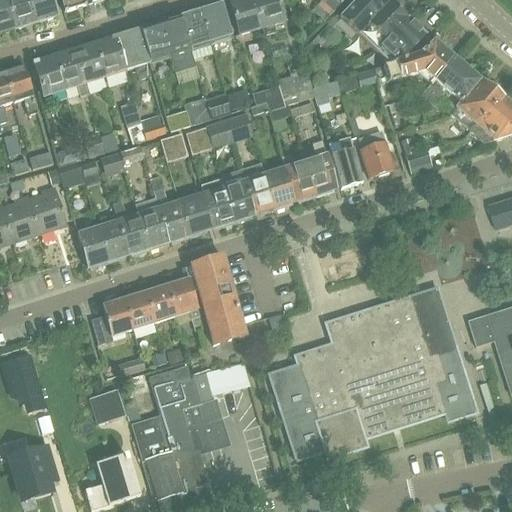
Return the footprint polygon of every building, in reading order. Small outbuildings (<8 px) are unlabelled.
[(0,0),(0,36),(3,35),(5,32),(14,29),(5,0),(0,0)] [(5,0),(14,29),(16,29),(19,30),(24,28),(26,26),(35,23),(28,0),(5,0)] [(56,16),(50,0),(28,0),(35,23),(44,20),(47,21),(53,20),(54,17),(56,16)] [(58,0),(63,13),(85,7),(82,0),(58,0)] [(228,4),(238,36),(261,29),(263,38),(264,37),(253,0),(242,0),(241,0),(240,0),(233,0),(232,0),(230,4),(228,4)] [(253,0),(264,37),(275,34),(273,26),(284,23),(277,0),(253,0)] [(323,23),(332,14),(345,0),(318,0),(321,2),(312,11),(323,23)] [(356,0),(337,20),(357,38),(389,3),(385,0),(356,0)] [(407,20),(389,3),(357,38),(374,55),(407,20)] [(201,13),(199,13),(208,43),(230,36),(221,7),(211,10),(208,8),(203,10),(201,13)] [(189,16),(179,19),(188,49),(208,43),(199,13),(198,13),(196,12),(190,14),(189,16)] [(161,25),(159,26),(168,55),(174,75),(194,69),(188,49),(179,19),(171,22),(168,21),(162,22),(161,25)] [(423,36),(407,20),(374,55),(388,68),(420,57),(430,45),(422,38),(423,36)] [(147,29),(141,31),(140,32),(148,61),(168,55),(159,26),(157,26),(155,25),(149,27),(147,29)] [(149,79),(144,63),(148,61),(140,32),(125,36),(122,35),(117,37),(115,39),(124,73),(134,70),(138,82),(149,79)] [(96,45),(94,46),(104,79),(124,73),(115,39),(106,42),(103,41),(97,42),(96,45)] [(388,68),(383,69),(388,84),(398,80),(400,81),(416,76),(429,87),(426,89),(429,92),(453,63),(431,44),(430,45),(420,57),(388,68)] [(88,96),(84,85),(104,79),(94,46),(92,46),(90,45),(84,47),(82,49),(74,52),(87,97),(88,96)] [(63,92),(76,88),(80,99),(87,97),(74,52),(65,55),(63,53),(57,55),(55,58),(54,58),(63,92)] [(307,57),(313,79),(326,64),(312,52),(307,57)] [(32,65),(42,98),(63,92),(54,58),(52,59),(49,58),(43,59),(42,62),(32,65)] [(478,84),(453,63),(429,92),(451,110),(452,109),(454,112),(448,117),(450,119),(455,113),(478,84)] [(36,115),(24,69),(17,71),(15,69),(2,73),(11,105),(23,101),(24,108),(19,110),(22,119),(28,117),(36,115)] [(276,82),(277,89),(278,88),(283,107),(297,103),(298,104),(314,100),(315,100),(312,91),(311,91),(306,71),(289,75),(290,78),(276,82)] [(0,125),(7,124),(2,107),(11,105),(2,73),(0,73),(0,125)] [(357,77),(339,82),(339,83),(334,84),(338,96),(361,90),(357,77)] [(312,91),(315,100),(314,100),(320,122),(326,120),(325,114),(331,112),(330,107),(328,99),(338,96),(334,84),(312,91)] [(450,119),(471,136),(499,102),(478,84),(455,113),(450,119)] [(278,88),(277,89),(251,96),(255,108),(255,109),(265,106),(267,113),(268,113),(268,114),(284,109),(283,107),(278,88)] [(225,97),(231,112),(249,106),(244,91),(225,97)] [(388,106),(391,116),(409,111),(406,101),(388,106)] [(483,146),(511,137),(511,112),(499,102),(471,136),(483,146)] [(226,103),(207,109),(210,121),(230,115),(226,103)] [(119,108),(125,130),(140,125),(134,104),(119,108)] [(312,104),(289,111),(288,111),(290,118),(291,118),(291,120),(314,114),(312,104)] [(252,118),(267,113),(265,106),(255,109),(255,108),(250,109),(252,118)] [(288,107),(284,109),(268,114),(273,133),(279,131),(279,130),(282,129),(281,127),(285,126),(283,120),(290,118),(288,111),(289,111),(288,107)] [(194,127),(210,122),(206,110),(190,115),(194,127)] [(246,116),(224,123),(231,146),(253,139),(246,116)] [(177,122),(176,123),(167,125),(169,134),(180,131),(177,122)] [(224,123),(205,129),(211,151),(212,151),(213,151),(231,146),(224,123)] [(166,137),(162,124),(142,131),(140,126),(144,142),(145,143),(166,137)] [(131,146),(144,142),(140,126),(126,130),(131,146)] [(201,130),(185,135),(184,135),(191,157),(211,151),(205,129),(201,130)] [(105,154),(117,150),(113,135),(100,138),(105,154)] [(104,155),(100,140),(98,136),(82,141),(87,160),(104,155)] [(180,136),(159,142),(163,154),(184,148),(180,136)] [(393,171),(388,156),(384,144),(377,146),(374,136),(358,141),(362,152),(359,152),(368,180),(393,171)] [(362,185),(350,141),(349,139),(339,142),(338,144),(340,154),(330,156),(340,191),(362,185)] [(400,143),(405,159),(427,152),(426,150),(416,153),(411,139),(400,143)] [(336,191),(321,143),(311,147),(315,161),(304,164),(314,200),(325,196),(326,194),(336,191)] [(139,148),(119,154),(123,168),(143,162),(139,148)] [(76,149),(57,154),(60,167),(79,162),(76,149)] [(408,171),(430,164),(427,152),(405,159),(408,171)] [(52,166),(48,154),(28,160),(32,172),(52,166)] [(123,168),(119,154),(99,159),(104,179),(124,174),(123,168)] [(284,171),(294,204),(304,201),(306,202),(314,200),(304,164),(293,168),(291,160),(287,157),(281,159),(284,171)] [(12,178),(14,177),(29,173),(25,161),(9,166),(12,178)] [(57,170),(61,186),(82,180),(77,163),(57,169),(57,170)] [(77,163),(82,180),(97,176),(94,163),(79,166),(78,163),(77,163)] [(266,215),(273,213),(263,177),(260,166),(240,172),(243,183),(242,184),(252,218),(254,217),(254,216),(264,213),(266,215)] [(0,186),(8,184),(5,172),(1,173),(0,168),(0,186)] [(61,186),(57,170),(47,173),(50,187),(60,184),(60,186),(61,186)] [(286,206),(294,204),(284,171),(263,177),(273,213),(285,209),(286,206)] [(9,184),(12,194),(24,190),(22,180),(9,184)] [(179,244),(189,240),(179,204),(168,207),(160,182),(150,185),(154,200),(168,245),(176,242),(179,244)] [(242,184),(222,190),(233,227),(243,224),(245,220),(252,218),(242,184)] [(27,198),(27,199),(39,237),(67,228),(54,190),(40,194),(41,198),(28,201),(27,198)] [(222,190),(200,197),(209,231),(221,228),(224,229),(233,227),(222,190)] [(200,197),(179,204),(189,240),(198,238),(200,234),(209,231),(200,197)] [(1,210),(0,207),(13,245),(39,237),(27,199),(13,203),(14,206),(1,210)] [(167,245),(168,245),(154,200),(134,207),(138,217),(148,253),(158,250),(159,247),(167,244),(167,245)] [(495,232),(511,226),(511,201),(488,209),(495,232)] [(0,249),(13,245),(0,207),(0,249)] [(148,253),(138,217),(117,223),(127,257),(136,254),(139,256),(148,253)] [(117,223),(96,230),(106,266),(117,263),(119,259),(127,257),(117,223)] [(98,268),(106,266),(96,230),(76,236),(86,270),(96,267),(98,268)] [(245,339),(223,262),(222,258),(190,268),(193,279),(187,281),(187,282),(189,281),(196,306),(198,311),(196,312),(202,330),(200,331),(201,332),(208,330),(213,348),(245,339)] [(169,287),(166,288),(177,326),(190,322),(194,334),(201,332),(200,331),(202,330),(196,312),(198,311),(196,306),(189,281),(187,282),(187,281),(179,284),(177,282),(170,284),(169,287)] [(147,294),(145,295),(154,325),(174,319),(177,326),(166,288),(157,290),(155,288),(148,290),(147,294)] [(297,368),(268,377),(295,463),(324,454),(327,462),(366,449),(363,441),(445,415),(447,424),(475,415),(456,354),(436,290),(416,297),(409,299),(325,326),(331,346),(294,358),(297,368)] [(125,301),(123,301),(132,331),(154,325),(145,295),(135,297),(133,295),(126,297),(125,301)] [(104,318),(90,322),(97,347),(112,343),(110,338),(132,331),(123,301),(113,304),(111,302),(104,304),(103,308),(101,308),(104,318)] [(511,309),(467,323),(475,349),(493,344),(509,397),(511,395),(511,309)] [(166,354),(169,366),(187,362),(184,349),(166,354)] [(150,359),(153,369),(167,365),(164,354),(150,359)] [(121,378),(121,379),(144,372),(141,360),(118,367),(118,368),(115,369),(116,373),(111,375),(113,380),(121,378)] [(243,366),(192,377),(194,388),(197,401),(212,397),(212,396),(248,389),(243,366)] [(157,418),(130,426),(141,465),(152,503),(157,502),(160,511),(195,511),(201,511),(200,510),(214,505),(208,485),(198,454),(227,445),(214,401),(199,406),(198,401),(197,401),(194,388),(191,380),(189,381),(185,368),(147,380),(150,393),(144,395),(149,415),(156,413),(157,418)] [(117,390),(101,396),(111,423),(125,418),(117,390)] [(128,462),(97,470),(102,491),(85,496),(88,511),(108,511),(131,507),(130,503),(138,501),(128,462)] [(53,478),(17,488),(23,511),(56,511),(62,511),(53,478)]
